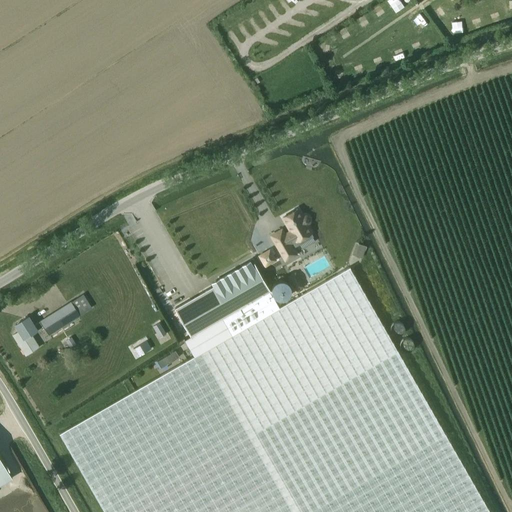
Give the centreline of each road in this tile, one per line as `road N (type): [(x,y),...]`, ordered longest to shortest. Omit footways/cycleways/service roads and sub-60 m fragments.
road 1 (unclassified): [(0,283),(152,191),(511,43)]
road 2 (unclassified): [(73,511),(0,386)]
